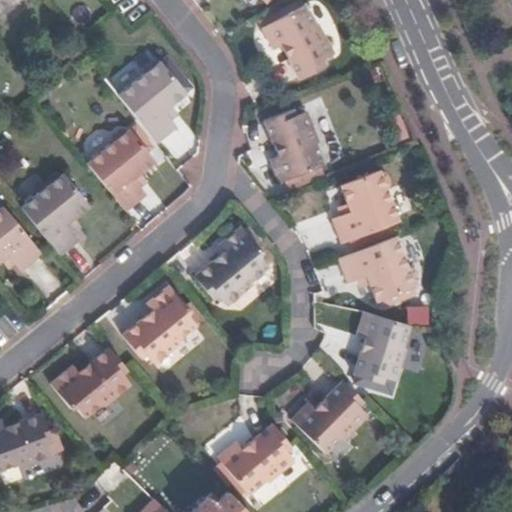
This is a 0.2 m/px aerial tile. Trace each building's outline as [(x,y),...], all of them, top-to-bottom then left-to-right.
[(0,0),(0,20),(14,8),(22,9),(28,4),(27,0),(0,0)] [(320,35),(308,13),(267,35),(278,58),(284,54),(303,89),(328,76),(325,70),(338,63),(323,35),(320,35)] [(119,98),(158,146),(179,127),(173,120),(169,114),(176,108),(191,97),(166,65),(156,62),(148,67),(148,75),(119,98)] [(169,114),(173,120),(181,114),(176,108),(169,114)] [(283,182),(326,166),(317,142),(320,141),(309,111),(295,116),(293,111),(267,120),(281,157),(274,159),(283,182)] [(87,164),(127,212),(147,195),(140,187),(133,179),(141,172),(155,161),(130,131),(120,129),(114,134),(114,142),(87,164)] [(342,185),(349,203),(352,212),(344,215),(334,218),(344,244),(401,222),(387,186),(390,183),(386,173),(380,171),(342,185)] [(133,179),(140,187),(147,181),(141,172),(133,179)] [(23,208),(61,256),(82,239),(76,231),(70,224),(77,219),(91,207),(66,176),(57,173),(51,178),(51,185),(23,208)] [(352,212),(349,203),(341,206),(344,215),(352,212)] [(0,267),(6,262),(12,257),(18,264),(25,272),(45,256),(6,208),(0,212),(0,267)] [(82,226),(77,219),(70,224),(76,231),(82,226)] [(264,251),(244,226),(222,245),(227,251),(197,276),(215,297),(220,292),(230,304),(254,283),(251,279),(268,266),(259,254),(264,251)] [(410,267),(398,235),(341,256),(350,281),(360,278),(370,274),(372,282),(379,301),(417,285),(420,278),(418,271),(410,267)] [(12,257),(6,262),(12,270),(18,264),(12,257)] [(363,286),(372,282),(370,274),(360,278),(363,286)] [(192,310),(172,285),(149,304),(154,310),(124,336),(141,358),(147,353),(157,363),(181,344),(179,340),(197,325),(188,314),(192,310)] [(406,353),(414,327),(369,313),(361,337),(370,340),(358,376),(384,385),(385,380),(400,384),(409,354),(406,353)] [(131,370),(111,347),(83,371),(77,364),(53,383),(74,408),(77,405),(87,416),(105,401),(108,404),(132,384),(125,375),(131,370)] [(364,401),(343,380),(315,407),(308,401),(291,419),(325,452),(340,436),(345,440),(368,415),(359,406),(364,401)] [(58,440),(47,413),(11,429),(7,422),(0,424),(0,462),(6,475),(27,465),(28,468),(58,456),(52,442),(58,440)] [(277,462),(284,470),(295,460),(288,451),(293,447),(273,424),(254,441),(277,462)] [(269,482),(284,470),(277,462),(254,441),(243,449),(237,443),(219,457),(250,494),(267,479),(269,482)] [(219,485),(195,461),(176,480),(185,489),(197,478),(207,487),(209,486),(213,490),(219,485)] [(246,511),(228,493),(217,502),(211,496),(193,511),(246,511)]
